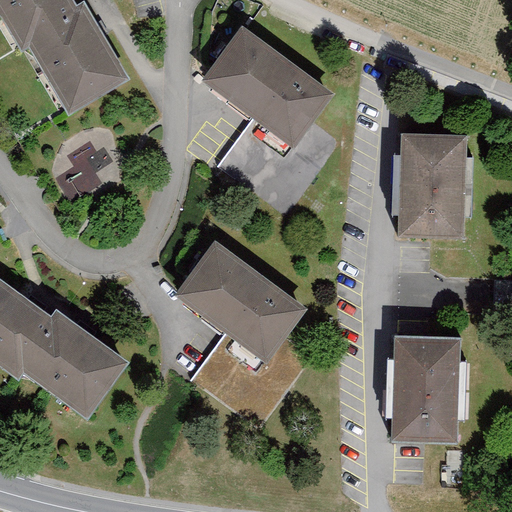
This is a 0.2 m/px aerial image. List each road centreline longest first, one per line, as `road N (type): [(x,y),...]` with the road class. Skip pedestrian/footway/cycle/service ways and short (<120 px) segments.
road 1 (residential): [(130,251),(157,223),(174,182),(181,0)]
road 2 (residential): [(283,0),(511,96)]
road 3 (residential): [(0,160),(75,255),(119,264),(130,251)]
